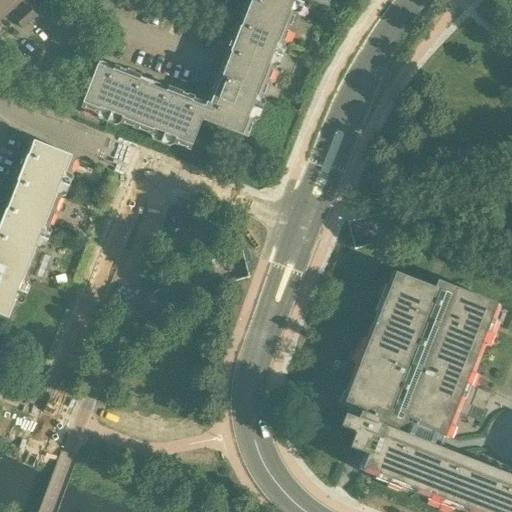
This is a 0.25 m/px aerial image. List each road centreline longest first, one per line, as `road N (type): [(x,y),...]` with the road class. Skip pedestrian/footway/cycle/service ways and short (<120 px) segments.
road 1 (residential): [(141,165),(49,410),(0,390)]
road 2 (tertiary): [(306,511),(265,470),(255,447),(248,377),(266,322)]
road 3 (tertiary): [(330,145),(411,0)]
road 4 (residential): [(288,221),(141,165)]
road 5 (residential): [(141,165),(2,109)]
road 6 (residential): [(2,109),(13,88),(90,19)]
